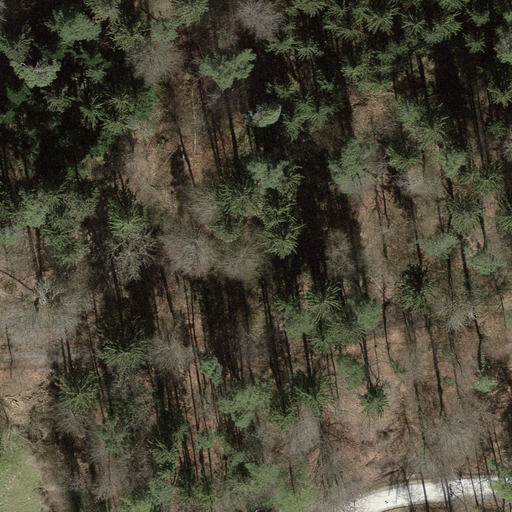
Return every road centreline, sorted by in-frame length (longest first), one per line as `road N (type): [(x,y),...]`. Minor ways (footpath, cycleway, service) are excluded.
road 1 (track): [(511,295),(383,322),(0,359)]
road 2 (unclassified): [(353,511),(421,490),(511,483)]
